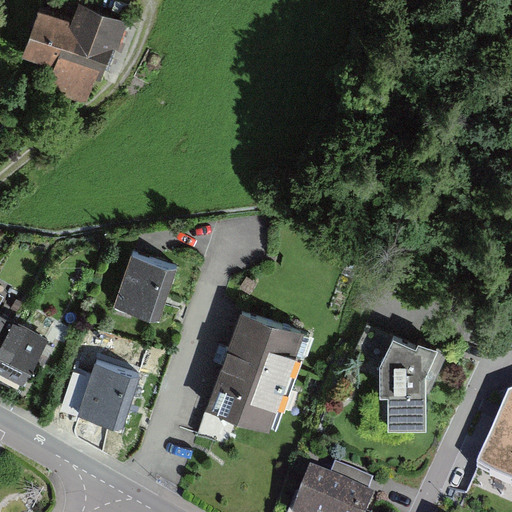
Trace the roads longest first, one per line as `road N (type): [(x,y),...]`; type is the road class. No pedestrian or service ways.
road 1 (track): [(157,51),(0,179)]
road 2 (residential): [(0,422),(107,484)]
